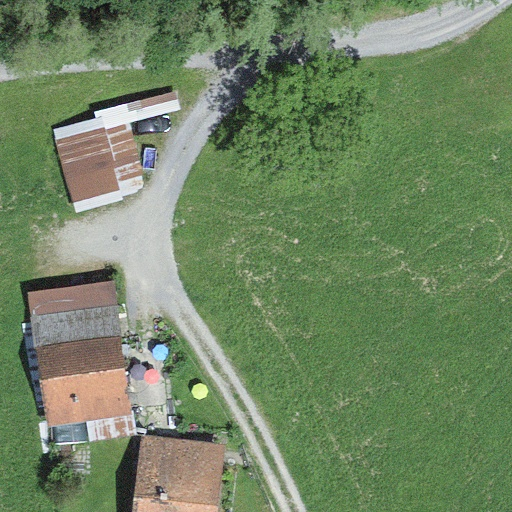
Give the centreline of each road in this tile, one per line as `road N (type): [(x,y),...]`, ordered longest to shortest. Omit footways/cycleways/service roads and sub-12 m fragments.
road 1 (track): [(292,49),(221,88),(175,157),(158,232),(186,331),(275,469),(292,511)]
road 2 (track): [(486,0),(397,41),(204,48),(0,68)]
